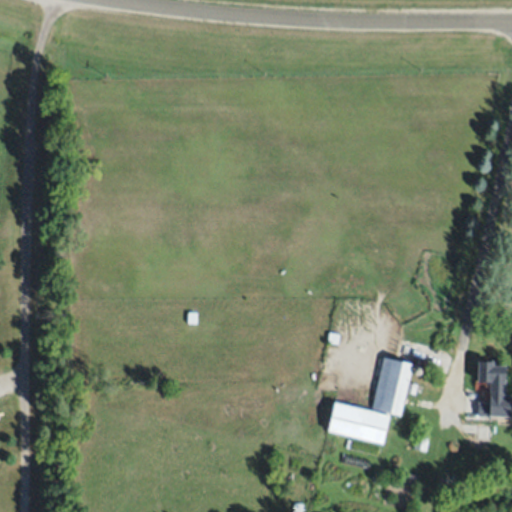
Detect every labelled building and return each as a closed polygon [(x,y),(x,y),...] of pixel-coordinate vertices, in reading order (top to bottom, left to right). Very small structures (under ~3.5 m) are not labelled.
[(329,332),(341,335),(338,345),(327,342),(329,332)] [(327,430),(334,402),(370,411),(383,357),(412,365),(400,417),(389,414),(382,444),(327,430)] [(510,395),(510,417),(488,417),(488,415),(477,415),(477,404),(488,404),(488,383),(476,383),(476,362),(503,362),(502,395),(510,395)] [(416,384),(414,395),(408,393),(410,383),(416,384)] [(476,426),(491,426),(491,435),(476,435),(476,426)] [(429,434),(427,452),(413,450),(416,432),(429,434)] [(374,468),(399,472),(398,479),(373,475),(374,468)] [(408,473),(418,475),(416,483),(406,481),(408,473)] [(292,511),(294,501),(304,503),(302,511),(292,511)]
